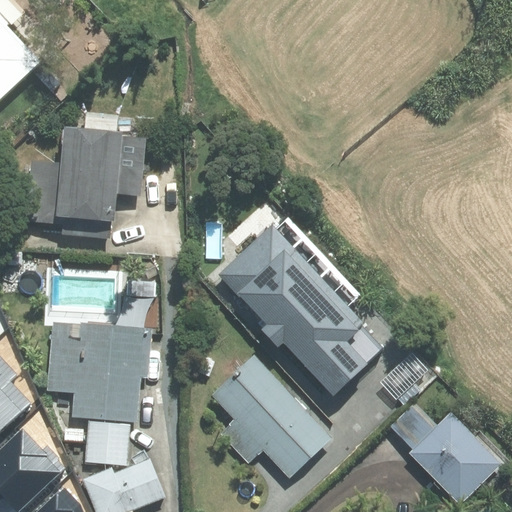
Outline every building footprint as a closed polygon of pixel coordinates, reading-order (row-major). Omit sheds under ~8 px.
[(0,102),(47,59),(0,9),(0,102)] [(61,235),(112,240),(116,193),(140,196),(145,138),(120,136),(121,133),(65,128),(62,163),(31,160),(25,222),(61,225),(61,235)] [(283,341),(333,394),(382,348),(362,327),(366,323),(350,306),(362,295),(288,218),(276,229),(273,225),(221,274),(268,324),(263,330),(278,346),(283,341)] [(72,417),(137,422),(141,376),(148,376),(152,329),(52,320),(46,391),(74,394),(72,417)] [(0,432),(37,398),(8,330),(0,336),(0,432)] [(412,354),(381,381),(396,399),(427,371),(412,354)] [(222,432),(248,461),(263,448),(289,477),(331,439),(255,356),(211,395),(235,421),(222,432)] [(415,403),(391,426),(414,450),(438,426),(415,403)] [(68,464),(39,410),(0,447),(0,500),(4,496),(18,511),(68,464)] [(410,453),(461,503),(501,463),(451,413),(438,426),(414,450),(410,453)] [(127,465),(130,425),(89,421),(85,462),(127,465)] [(111,468),(83,480),(96,511),(129,511),(132,511),(165,498),(150,460),(114,474),(111,468)] [(89,511),(72,474),(30,511),(89,511)]
